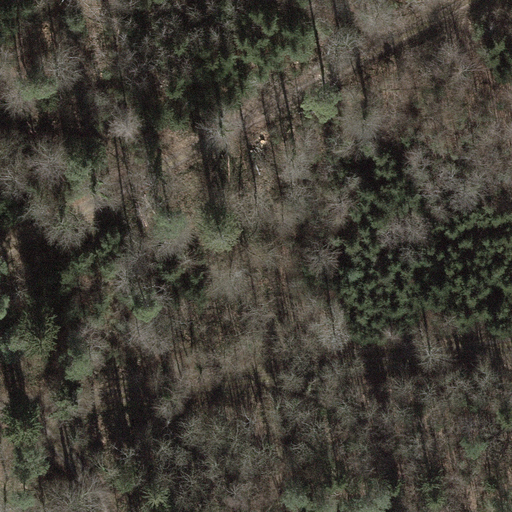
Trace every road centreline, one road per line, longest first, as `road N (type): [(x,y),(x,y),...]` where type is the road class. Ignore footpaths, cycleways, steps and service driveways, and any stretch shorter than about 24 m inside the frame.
road 1 (track): [(464,0),(0,251)]
road 2 (track): [(0,402),(297,374),(511,340)]
road 3 (track): [(0,405),(80,463),(104,511)]
